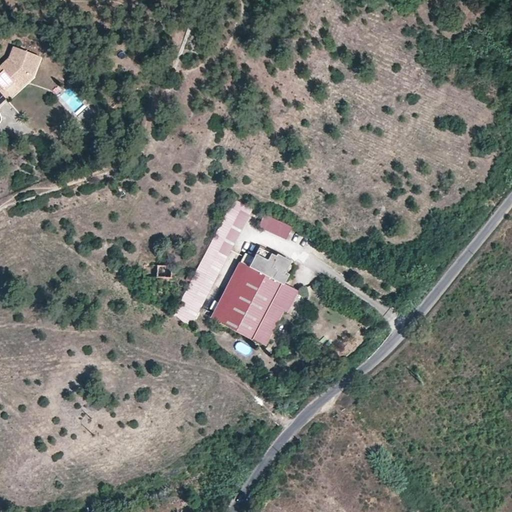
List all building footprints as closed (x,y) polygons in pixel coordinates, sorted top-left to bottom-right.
[(0,106),(11,96),(5,90),(25,72),(34,75),(39,56),(13,47),(9,59),(0,67),(0,66),(0,106)] [(5,90),(11,96),(34,75),(25,72),(5,90)] [(174,317),(187,327),(250,208),(235,201),(217,233),(198,270),(174,317)] [(286,240),(292,227),(265,215),(259,227),(286,240)] [(285,258),(278,255),(277,256),(260,248),(250,267),(239,262),(210,318),(254,341),(254,340),(266,346),(284,311),(287,312),(298,291),(286,285),(291,275),(288,273),(293,263),(285,258)] [(158,267),(144,266),(144,278),(157,279),(158,267)] [(158,267),(157,279),(171,280),(172,268),(158,267)]
